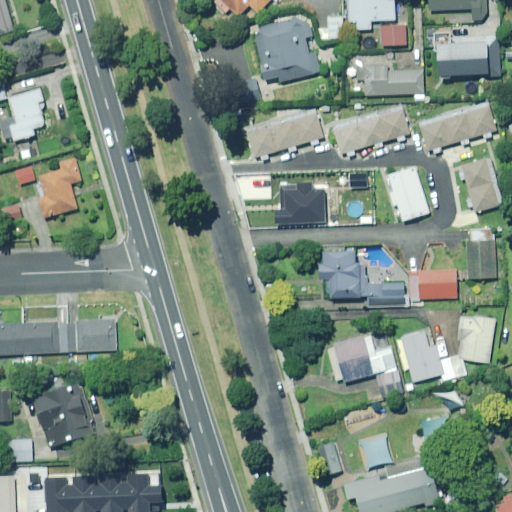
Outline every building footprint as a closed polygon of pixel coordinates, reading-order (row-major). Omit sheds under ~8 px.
[(0,0),(0,38),(22,33),(13,0),(0,0)] [(269,0),(221,0),(220,2),(231,13),(236,8),(241,14),(249,5),(258,13),(270,1),(269,0)] [(348,0),(351,22),(359,21),(359,30),(375,28),(375,21),(398,19),(396,0),(348,0)] [(488,0),(429,0),(430,13),(472,11),(473,22),(484,22),(488,14),(488,0)] [(311,23),(300,16),(263,25),(258,37),(264,64),(262,65),(266,81),(280,77),(281,81),(321,71),(316,52),(311,53),(307,38),(314,36),(311,23)] [(346,39),(344,16),(329,17),(330,28),(321,28),(322,40),(346,39)] [(409,45),(407,25),(381,26),(382,46),(409,45)] [(453,32),(437,33),(439,76),(481,74),(481,76),(503,75),(502,61),(491,62),(490,42),(453,44),(453,32)] [(367,96),(416,93),(416,101),(426,101),(426,91),(425,70),(389,72),(389,66),(356,68),(357,80),(367,80),(367,96)] [(261,100),(257,78),(235,82),(239,104),(261,100)] [(0,102),(13,99),(8,83),(0,85),(0,102)] [(53,126),(44,89),(15,96),(22,125),(16,126),(20,142),(41,136),(39,129),(53,126)] [(469,111),(477,136),(484,134),(485,138),(496,134),(495,131),(498,130),(490,104),(469,111)] [(384,117),(390,140),(399,137),(400,142),(411,138),(410,134),(412,134),(405,111),(384,117)] [(447,118),(454,143),(462,141),(464,144),(473,141),(472,138),(477,136),(469,111),(447,118)] [(298,120),(305,143),(312,141),(314,146),(323,143),(321,138),(325,137),(318,114),(298,120)] [(390,140),(384,117),(361,123),(368,146),(376,144),(377,148),(388,145),(387,141),(390,140)] [(454,143),(447,118),(421,126),(429,151),(435,149),(436,153),(446,150),(445,146),(454,143)] [(305,143),(298,120),(276,127),(282,150),(290,148),(291,152),(301,149),(300,145),(305,143)] [(368,146),(361,123),(336,131),(343,154),(348,152),(349,156),(361,153),(360,149),(368,146)] [(282,150),(276,127),(250,134),(256,157),(262,155),(264,160),(275,157),(273,152),(282,150)] [(88,181),(82,158),(68,161),(43,168),(51,197),(44,198),(49,218),(83,209),(76,184),(88,181)] [(469,188),(495,181),(488,159),(463,167),(465,172),(460,173),(462,181),(467,179),(469,188)] [(432,213),(418,167),(389,176),(394,192),(391,193),(395,206),(399,204),(404,221),(432,213)] [(354,180),(354,172),(339,172),(339,180),(354,180)] [(373,192),(373,173),(359,173),(359,192),(373,192)] [(495,181),(469,188),(472,198),(467,199),(470,208),(475,207),(476,213),(502,205),(495,181)] [(319,190),(318,183),(281,185),(282,196),(286,196),(287,209),(277,209),(277,224),(340,221),(339,189),(319,190)] [(499,241),(485,241),(469,241),(469,278),(499,278),(499,241)] [(357,266),(357,250),(326,251),(327,264),(322,264),(322,280),(329,280),(330,298),(370,297),(370,308),(408,306),(407,282),(372,284),(371,275),(364,275),(364,266),(357,266)] [(459,298),(458,269),(411,271),(412,300),(459,298)] [(497,317),(478,315),(478,318),(461,316),(458,339),(464,340),(462,358),(492,361),(497,317)] [(67,323),(68,353),(123,351),(121,321),(67,323)] [(0,356),(68,353),(67,323),(27,325),(27,323),(0,324),(0,356)] [(400,368),(395,346),(390,348),(385,331),(327,346),(336,381),(344,379),(345,382),(378,374),(384,398),(406,392),(400,368)] [(467,361),(463,362),(461,356),(443,361),(438,345),(431,347),(427,331),(403,337),(415,382),(444,374),(445,381),(453,379),(471,374),(467,361)] [(90,404),(84,385),(40,399),(50,431),(70,425),(75,441),(99,434),(90,404)] [(0,422),(20,423),(21,400),(0,399),(0,420),(0,422)] [(46,462),(45,440),(14,441),(14,462),(46,462)] [(399,511),(440,500),(427,455),(381,469),(382,474),(347,484),(351,499),(359,497),(362,511),(399,511)] [(78,488),(78,468),(52,469),(53,489),(78,488)] [(83,476),(84,492),(76,492),(76,511),(142,511),(140,470),(126,471),(127,474),(83,476)] [(31,495),(31,477),(0,477),(0,511),(32,511),(32,510),(32,495),(31,495)] [(511,511),(511,494),(506,496),(507,503),(497,505),(498,511),(511,511)]
